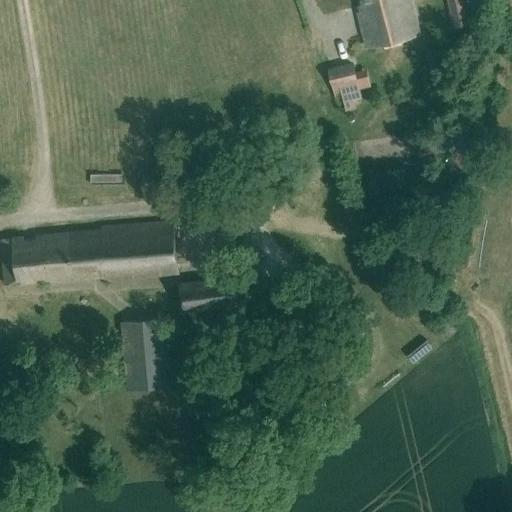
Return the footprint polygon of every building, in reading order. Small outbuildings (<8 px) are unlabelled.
[(362,0),(365,11),(358,13),(367,47),(418,34),(409,0),(362,0)] [(361,104),(352,63),(326,68),(333,97),(340,95),(343,108),(361,104)] [(179,272),(173,222),(103,227),(103,230),(1,240),(6,284),(105,276),(106,280),(179,272)] [(238,306),(234,276),(178,283),(181,312),(238,306)] [(170,386),(164,318),(119,322),(125,390),(170,386)]
